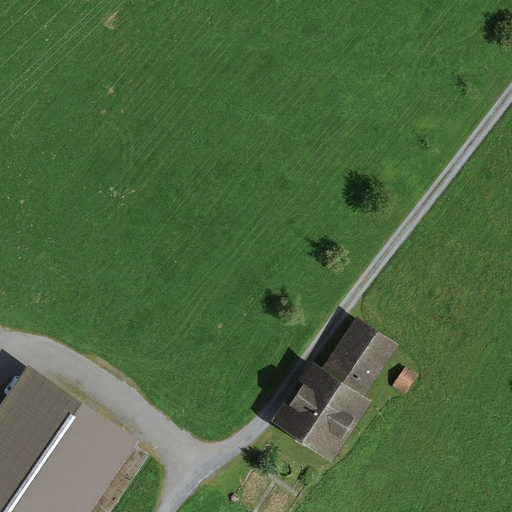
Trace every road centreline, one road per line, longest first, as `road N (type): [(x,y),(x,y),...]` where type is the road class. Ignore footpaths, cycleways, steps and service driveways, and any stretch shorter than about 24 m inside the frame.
road 1 (track): [(165,511),(203,468),(245,438),(511,95)]
road 2 (track): [(0,363),(11,343),(135,409),(203,468)]
